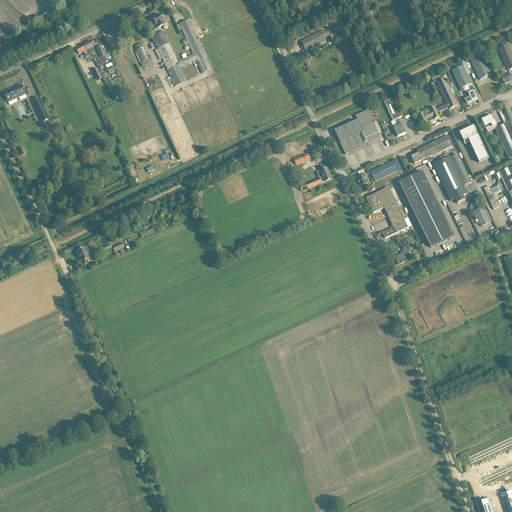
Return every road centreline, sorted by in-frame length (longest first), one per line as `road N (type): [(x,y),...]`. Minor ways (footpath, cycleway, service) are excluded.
road 1 (unclassified): [(454,481),(388,288)]
road 2 (unclassified): [(338,174),(257,0)]
road 3 (unclassified): [(338,174),(511,93)]
road 4 (unclassified): [(0,71),(155,0)]
road 5 (unclassified): [(66,275),(0,135)]
road 6 (unclassified): [(388,288),(511,231)]
road 7 (unclassified): [(388,288),(338,174)]
